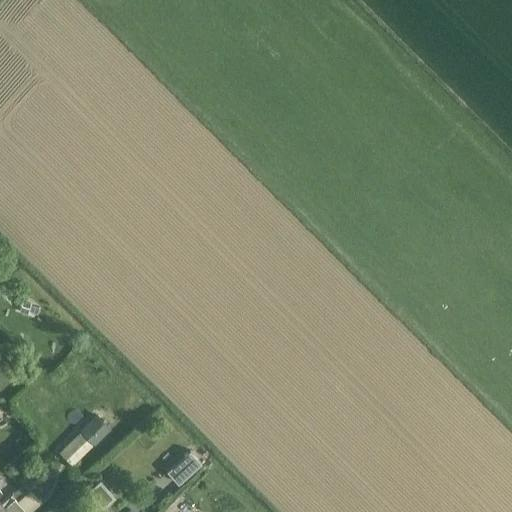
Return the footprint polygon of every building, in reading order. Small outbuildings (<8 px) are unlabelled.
[(23,300),(20,312),(28,314),(29,311),(38,314),(40,308),(30,305),(31,303),(23,300)] [(97,412),(80,429),(95,444),(112,427),(97,412)] [(59,452),(72,465),(93,445),(80,431),(59,452)] [(179,484),(201,463),(190,451),(168,471),(179,484)] [(4,508),(0,511),(27,511),(17,500),(22,496),(29,489),(25,485),(21,488),(2,505),(4,508)]
